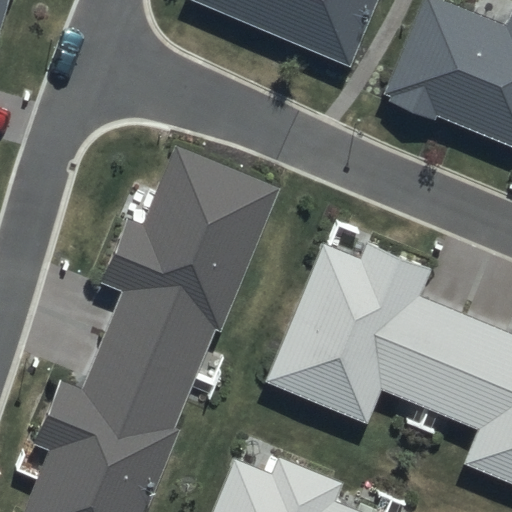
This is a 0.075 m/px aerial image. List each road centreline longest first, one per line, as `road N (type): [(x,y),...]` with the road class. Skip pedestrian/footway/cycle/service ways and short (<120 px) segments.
road 1 (residential): [(511,228),(260,121),(86,60)]
road 2 (residential): [(0,322),(86,60)]
